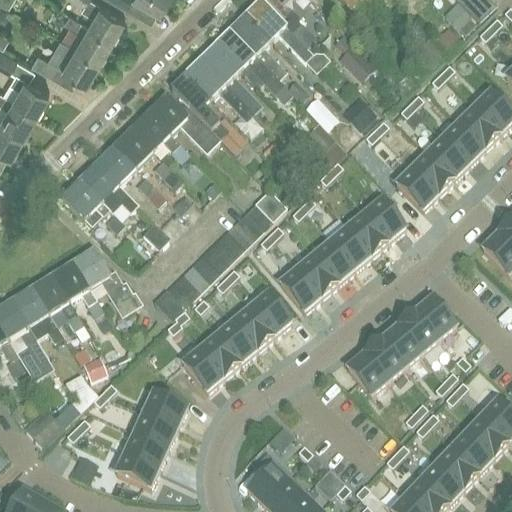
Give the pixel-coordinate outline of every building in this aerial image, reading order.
[(95,18),(89,28),(113,43),(126,21),(91,0),(71,0),(85,8),(83,11),(95,18)] [(111,0),(127,9),(132,0),(140,0),(161,12),(168,0),(111,0)] [(305,18),(293,7),(300,0),(268,0),(296,28),(305,18)] [(362,1),(361,0),(341,0),(353,11),(362,1)] [(497,12),(484,0),(452,0),(480,28),(497,12)] [(314,59),(308,53),(285,30),(276,21),(263,7),(248,22),(272,47),(279,40),(306,68),(314,59)] [(84,36),(76,49),(100,64),(113,43),(89,28),(71,17),(66,26),(84,36)] [(463,17),(452,28),(459,35),(471,24),(463,17)] [(272,47),(248,22),(233,37),(279,84),(287,76),(265,54),(272,47)] [(488,33),(494,39),(503,31),(497,25),(488,33)] [(0,49),(3,51),(10,39),(0,33),(0,49)] [(494,39),(488,33),(480,42),(485,47),(494,39)] [(285,90),(279,84),(233,37),(219,51),(243,76),(249,69),(252,73),(251,74),(275,100),(285,90)] [(456,55),(462,45),(448,37),(442,47),(456,55)] [(88,85),(100,64),(76,49),(76,50),(60,41),(48,61),(39,55),(32,66),(53,79),(59,68),(88,85)] [(0,93),(0,94),(37,117),(51,95),(32,83),(36,73),(0,51),(0,68),(7,72),(6,73),(17,78),(12,86),(20,91),(14,101),(0,93)] [(243,76),(219,51),(203,67),(243,108),(255,119),(261,112),(234,84),(243,76)] [(355,52),(342,65),(362,86),(375,73),(355,52)] [(243,108),(203,67),(188,81),(214,106),(220,100),(230,109),(229,110),(246,127),(255,119),(243,108)] [(449,71),(441,80),(446,86),(455,77),(449,71)] [(441,80),(432,88),(438,94),(446,86),(441,80)] [(173,96),(222,146),(230,138),(206,114),(214,106),(188,81),(173,96)] [(303,108),(309,101),(295,87),(289,94),(303,108)] [(0,105),(8,110),(0,123),(24,138),(37,117),(0,94),(0,105)] [(474,114),(501,141),(511,130),(511,120),(490,98),(474,114)] [(410,110),(415,116),(424,107),(418,102),(410,110)] [(150,119),(173,142),(182,132),(208,159),(221,146),(187,112),(181,112),(179,115),(167,103),(150,119)] [(407,124),(415,116),(410,110),(401,118),(407,124)] [(474,114),(459,129),(486,156),(501,141),(474,114)] [(173,142),(150,119),(133,136),(155,159),(165,149),(173,158),(181,150),(173,142)] [(24,138),(0,123),(0,152),(12,160),(24,138)] [(375,136),(381,142),(389,134),(384,128),(375,136)] [(470,172),(486,156),(459,129),(443,144),(470,172)] [(155,159),(133,136),(116,152),(138,175),(155,159)] [(375,136),(366,145),(372,151),(381,142),(375,136)] [(455,187),(470,172),(443,144),(428,160),(455,187)] [(345,158),(335,148),(322,161),(332,171),(345,158)] [(181,150),(173,158),(182,167),(190,159),(181,150)] [(98,170),(121,192),(138,175),(116,152),(98,170)] [(455,187),(428,160),(413,175),(439,202),(455,187)] [(173,177),(163,167),(155,175),(165,185),(173,177)] [(338,169),(329,177),(335,183),(343,174),(338,169)] [(139,210),(121,192),(98,170),(81,186),(111,216),(113,218),(121,209),(131,219),(139,210)] [(439,202),(413,175),(397,190),(423,218),(439,202)] [(176,197),(184,188),(173,177),(165,185),(176,197)] [(326,191),(335,183),(329,177),(320,186),(326,191)] [(148,202),(156,194),(146,184),(138,192),(148,202)] [(111,216),(81,186),(64,204),(93,234),(111,216)] [(288,213),(271,195),(255,211),(273,228),(288,213)] [(301,213),(307,218),(316,210),(310,204),(301,213)] [(365,221),(389,250),(406,236),(382,206),(365,221)] [(255,211),(248,218),(265,236),(266,237),(269,234),(269,233),(270,232),(271,232),(273,230),(272,229),(273,228),(255,211)] [(301,213),(293,221),(298,227),(307,218),(301,213)] [(265,236),(248,218),(239,227),(257,245),(265,236)] [(126,231),(116,221),(107,230),(117,240),(126,231)] [(365,221),(348,234),(372,264),(389,250),(365,221)] [(511,226),(499,240),(511,252),(511,226)] [(239,227),(230,236),(248,253),(257,245),(239,227)] [(143,241),(159,256),(170,245),(154,229),(143,241)] [(278,233),(269,241),(275,247),(284,239),(278,233)] [(355,277),(372,264),(348,234),(331,248),(355,277)] [(248,253),(230,236),(222,244),(240,262),(248,253)] [(511,280),(511,252),(499,240),(483,255),(510,283),(511,280)] [(266,255),(275,247),(269,241),(261,250),(266,255)] [(222,244),(212,253),(230,271),(240,262),(222,244)] [(355,277),(331,248),(315,262),(339,291),(355,277)] [(204,262),(222,280),(230,271),(212,253),(204,262)] [(118,275),(115,277),(110,280),(95,257),(74,269),(91,297),(102,290),(123,323),(144,311),(136,298),(134,299),(118,275)] [(204,262),(195,271),(213,288),(222,280),(204,262)] [(322,305),(339,291),(315,262),(298,275),(322,305)] [(91,297),(74,269),(55,282),(72,309),(82,302),(89,312),(88,312),(95,324),(105,318),(91,297)] [(213,288),(195,271),(186,279),(204,297),(213,288)] [(322,305),(298,275),(281,290),(305,319),(322,305)] [(225,284),(231,290),(239,282),(233,276),(225,284)] [(186,279),(177,288),(195,306),(204,297),(186,279)] [(72,309),(55,282),(34,294),(59,333),(69,327),(75,337),(85,331),(71,309),(72,309)] [(222,299),(231,290),(225,284),(217,293),(222,299)] [(186,314),(195,306),(177,288),(169,296),(186,314)] [(34,294),(14,307),(38,346),(48,340),(54,350),(65,344),(58,334),(59,333),(34,294)] [(171,329),(186,314),(169,296),(161,304),(154,310),(171,329)] [(292,330),(268,300),(251,315),(275,344),(292,330)] [(432,305),(415,319),(439,348),(457,334),(432,305)] [(209,312),(204,306),(195,314),(200,320),(209,312)] [(37,346),(38,346),(14,307),(0,315),(0,330),(17,359),(28,353),(39,371),(49,365),(37,346)] [(275,344),(251,315),(234,328),(258,358),(275,344)] [(175,325),(177,327),(181,331),(190,324),(185,318),(175,325)] [(439,348),(415,319),(398,333),(423,362),(439,348)] [(182,334),(181,331),(177,327),(168,335),(173,341),(182,334)] [(217,342),(241,371),(258,358),(234,328),(217,342)] [(17,359),(0,330),(0,353),(2,352),(11,366),(19,361),(17,359)] [(406,376),(423,362),(398,333),(382,346),(406,376)] [(217,342),(201,356),(225,385),(241,371),(217,342)] [(389,389),(406,376),(382,346),(365,360),(389,389)] [(208,399),(225,385),(201,356),(183,370),(208,399)] [(372,404),(389,389),(365,360),(348,374),(372,404)] [(84,368),(88,379),(90,386),(108,379),(101,362),(84,368)] [(462,363),(456,369),(465,377),(471,371),(462,363)] [(452,379),(444,388),(450,393),(458,384),(452,379)] [(82,382),(67,390),(76,405),(76,406),(90,395),(82,382)] [(444,388),(436,396),(441,402),(450,393),(444,388)] [(463,389),(455,397),(460,403),(469,394),(463,389)] [(103,399),(108,405),(117,396),(111,390),(103,399)] [(452,412),(460,403),(455,397),(446,406),(452,412)] [(103,399),(94,407),(100,413),(108,405),(103,399)] [(153,399),(144,420),(178,436),(188,415),(153,399)] [(82,417),(76,406),(76,405),(71,408),(55,423),(64,433),(79,418),(80,419),(82,417)] [(482,423),(509,450),(511,446),(511,421),(497,407),(482,423)] [(414,419),(420,425),(428,416),(422,410),(414,419)] [(25,435),(42,453),(63,433),(46,415),(25,435)] [(414,419),(406,428),(412,433),(420,425),(414,419)] [(169,455),(178,436),(144,420),(135,439),(169,455)] [(433,420),(425,429),(431,434),(439,425),(433,420)] [(509,450),(482,423),(467,439),(494,465),(509,450)] [(85,426),(76,434),(82,440),(90,432),(85,426)] [(422,443),(431,434),(425,429),(416,437),(422,443)] [(82,440),(76,434),(67,442),(73,448),(82,440)] [(169,455),(135,439),(126,459),(160,475),(169,455)] [(452,455),(479,481),(494,465),(467,439),(452,455)] [(395,460),(401,465),(409,457),(403,451),(395,460)] [(305,452),(299,458),(308,466),(313,461),(305,452)] [(479,481),(452,455),(437,470),(465,497),(479,481)] [(160,475),(126,459),(116,479),(151,495),(160,475)] [(262,511),(264,511),(293,483),(268,459),(256,472),(264,480),(248,497),(262,511)] [(401,465),(395,460),(387,468),(393,474),(401,465)] [(322,469),(313,461),(308,466),(316,474),(322,469)] [(422,486),(449,511),(465,497),(437,470),(422,486)] [(344,490),(330,476),(315,491),(330,505),(344,490)] [(293,483),(264,511),(294,511),(308,498),(293,483)] [(407,502),(418,511),(449,511),(422,486),(407,502)] [(345,490),(336,499),(342,505),(351,496),(345,490)] [(365,492),(356,500),(362,506),(371,497),(365,492)] [(42,511),(45,506),(33,499),(31,502),(23,497),(14,511),(42,511)] [(294,511),(314,511),(305,503),(309,498),(308,498),(294,511)] [(418,511),(407,502),(397,511),(418,511)]
